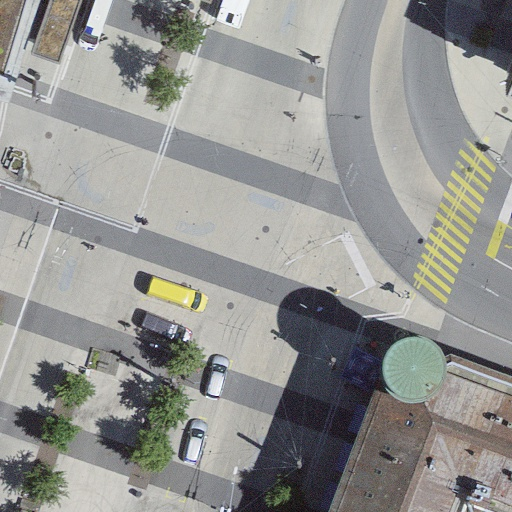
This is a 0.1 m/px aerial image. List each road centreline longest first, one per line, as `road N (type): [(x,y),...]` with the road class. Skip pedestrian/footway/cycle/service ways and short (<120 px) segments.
road 1 (residential): [(240,511),(280,402),(243,206)]
road 2 (residential): [(132,170),(82,210),(0,434)]
road 3 (residential): [(243,206),(295,0)]
road 4 (residential): [(241,0),(206,99),(132,170)]
road 5 (tertiary): [(397,0),(385,68),(412,178)]
road 6 (residential): [(125,0),(105,67),(132,170)]
road 7 (residential): [(243,206),(412,178)]
road 8 (tertiary): [(412,178),(455,227),(511,264)]
